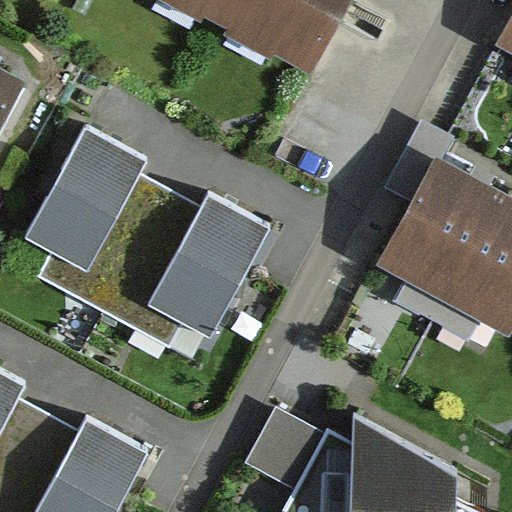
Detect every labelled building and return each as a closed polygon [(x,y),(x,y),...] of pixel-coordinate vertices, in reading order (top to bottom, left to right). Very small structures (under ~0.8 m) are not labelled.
[(335,0),(210,0),(306,52),(335,0)] [(511,1),(495,34),(511,43),(511,1)] [(0,105),(8,92),(0,86),(0,105)] [(390,293),(426,313),(504,178),(447,145),(454,131),(419,111),(376,184),(403,199),(373,251),(404,269),(390,293)] [(35,264),(104,302),(172,182),(142,165),(146,158),(83,123),(23,231),(46,244),(35,264)] [(511,319),(511,182),(504,178),(426,313),(471,338),(484,315),(507,328),(511,319)] [(200,197),(172,182),(104,302),(166,337),(176,318),(205,334),(269,219),(208,184),(200,197)] [(0,508),(53,403),(21,385),(25,378),(0,364),(0,508)] [(79,417),(53,403),(0,508),(0,511),(106,511),(148,439),(87,404),(79,417)] [(288,477),(272,511),(485,511),(452,500),(450,464),(347,407),(348,440),(273,403),(244,457),(288,477)]
